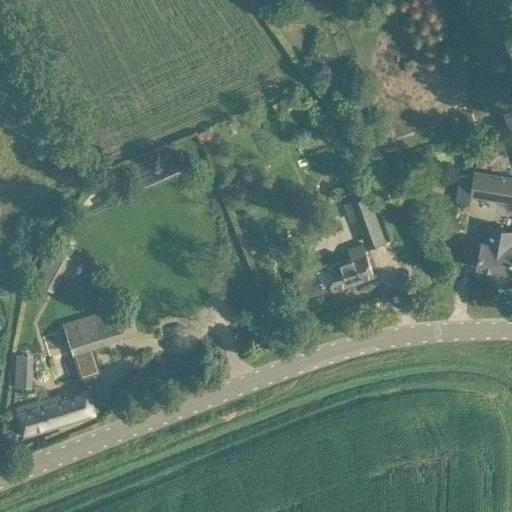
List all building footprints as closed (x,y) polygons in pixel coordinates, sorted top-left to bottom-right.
[(274,104),(282,116),(304,100),(296,88),(274,104)] [(207,128),(197,132),(201,141),(211,137),(207,128)] [(458,200),(470,202),(472,194),(504,199),(511,200),(511,176),(508,176),(475,170),(474,174),(462,172),(458,200)] [(367,193),(351,199),(358,218),(373,212),(367,193)] [(478,242),(476,252),(480,254),(478,265),(511,271),(511,263),(511,229),(502,228),(487,225),(484,241),(482,240),(482,241),(478,242)] [(325,261),(294,272),(303,295),(333,285),(334,287),(374,273),(367,254),(363,243),(350,248),(353,257),(326,266),(325,261)] [(32,279),(52,289),(70,256),(50,245),(32,279)] [(111,306),(63,321),(72,351),(80,377),(97,372),(99,371),(91,345),(120,337),(111,306)] [(16,350),(15,383),(28,383),(29,351),(16,350)] [(83,385),(14,406),(17,416),(23,435),(93,414),(90,403),(98,400),(105,398),(105,397),(97,372),(80,377),(83,385)]
